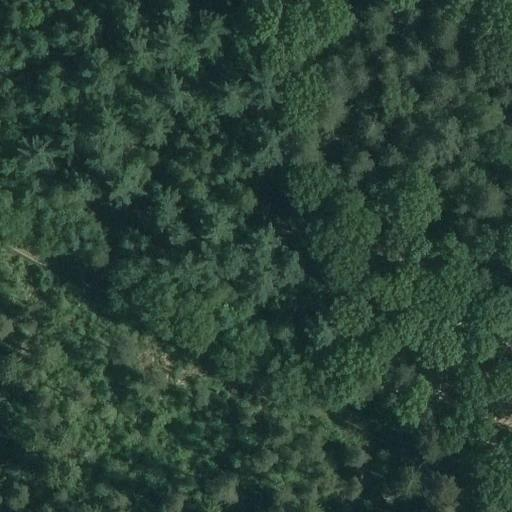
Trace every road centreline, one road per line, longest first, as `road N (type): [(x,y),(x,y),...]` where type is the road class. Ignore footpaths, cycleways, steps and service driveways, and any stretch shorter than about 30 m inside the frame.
road 1 (track): [(504,511),(0,237)]
road 2 (track): [(259,0),(0,67)]
